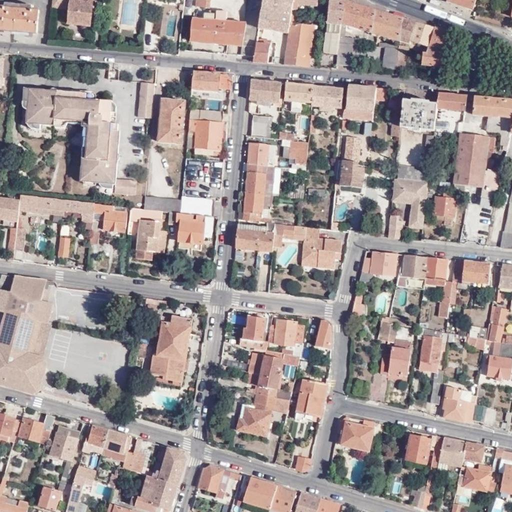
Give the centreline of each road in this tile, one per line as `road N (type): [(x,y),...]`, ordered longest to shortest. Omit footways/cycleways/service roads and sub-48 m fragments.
road 1 (residential): [(511,94),(240,69)]
road 2 (residential): [(0,48),(240,69)]
road 3 (residential): [(511,258),(356,240),(336,312)]
road 4 (residential): [(219,298),(240,69)]
road 5 (residential): [(219,298),(0,266)]
road 6 (residential): [(0,393),(198,448)]
road 7 (residential): [(331,401),(511,440)]
road 8 (residential): [(198,448),(219,298)]
